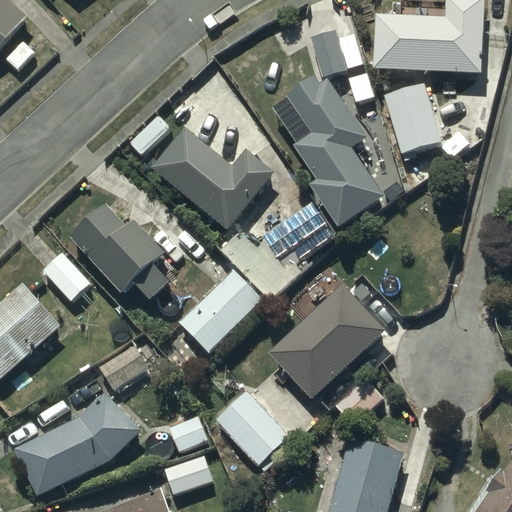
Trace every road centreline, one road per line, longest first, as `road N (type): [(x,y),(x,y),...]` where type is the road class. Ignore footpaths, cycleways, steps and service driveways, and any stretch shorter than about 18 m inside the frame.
road 1 (residential): [(213,0),(176,21),(0,186)]
road 2 (residential): [(449,381),(511,132)]
